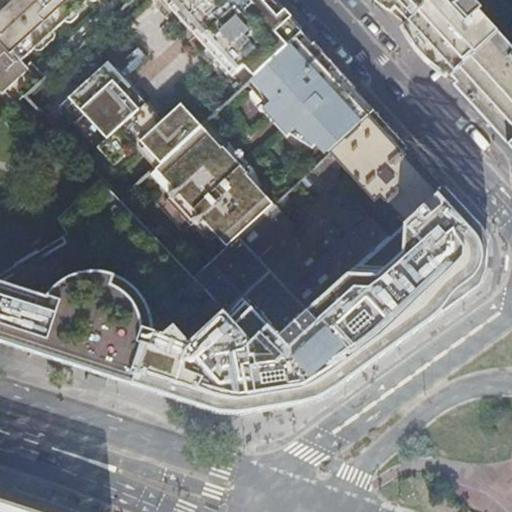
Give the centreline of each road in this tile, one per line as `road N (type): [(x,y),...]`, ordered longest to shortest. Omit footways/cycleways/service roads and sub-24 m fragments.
road 1 (residential): [(511,309),(320,441),(277,490)]
road 2 (residential): [(313,0),(511,218)]
road 3 (secondary): [(277,490),(0,391)]
road 4 (secondary): [(20,454),(53,440),(263,508)]
road 5 (unclassified): [(339,511),(357,477),(422,413),(473,387),(511,383)]
road 6 (secondary): [(20,454),(169,511)]
